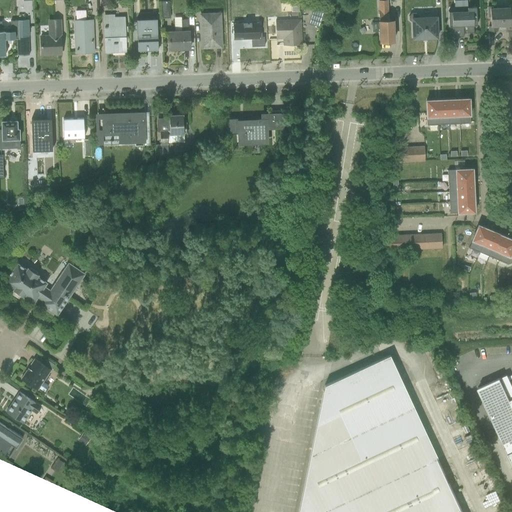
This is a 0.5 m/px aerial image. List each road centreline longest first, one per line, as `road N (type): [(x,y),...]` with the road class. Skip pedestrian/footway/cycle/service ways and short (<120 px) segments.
road 1 (residential): [(477,70),(0,88)]
road 2 (unknown): [(264,511),(296,383),(366,347),(381,345),(413,361)]
road 3 (residential): [(477,70),(485,210),(511,226)]
road 4 (unknown): [(413,361),(481,511)]
road 5 (unknown): [(466,368),(462,379),(511,490)]
